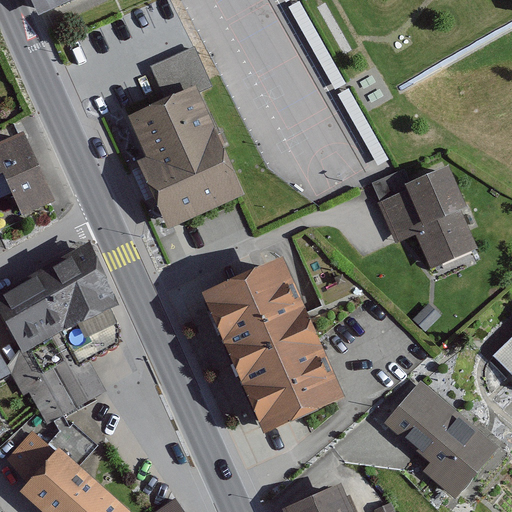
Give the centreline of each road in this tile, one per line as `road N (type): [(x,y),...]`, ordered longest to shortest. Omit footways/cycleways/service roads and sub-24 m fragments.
road 1 (secondary): [(144,288),(235,511)]
road 2 (secondary): [(8,0),(104,205)]
road 3 (residential): [(144,288),(271,221),(345,211)]
road 4 (residential): [(0,268),(104,205)]
